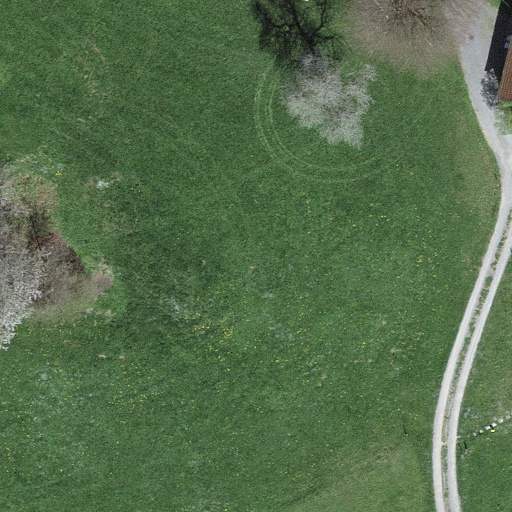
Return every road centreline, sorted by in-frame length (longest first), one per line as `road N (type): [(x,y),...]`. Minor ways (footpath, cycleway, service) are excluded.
road 1 (track): [(511,210),(450,407),(449,511)]
road 2 (track): [(457,0),(511,175)]
